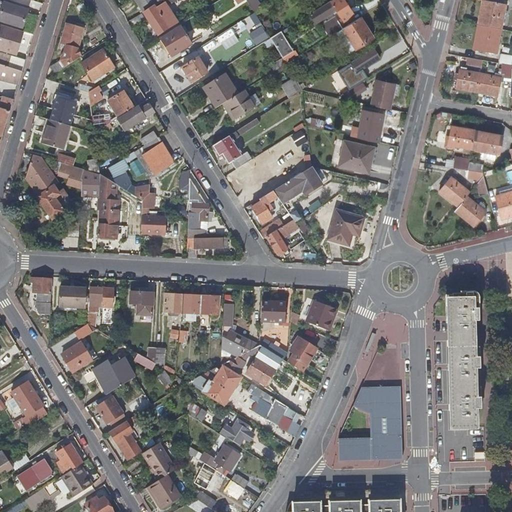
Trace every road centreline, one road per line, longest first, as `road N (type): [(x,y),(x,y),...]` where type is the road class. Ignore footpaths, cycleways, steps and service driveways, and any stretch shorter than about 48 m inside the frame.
road 1 (residential): [(261,274),(258,257),(97,0)]
road 2 (residential): [(0,294),(136,511)]
road 3 (residential): [(7,263),(261,274)]
road 4 (residential): [(56,0),(0,184)]
road 5 (residential): [(302,466),(377,293)]
road 6 (residential): [(413,301),(420,477)]
road 7 (residential): [(389,255),(421,103)]
road 8 (residential): [(420,477),(318,475),(302,466)]
